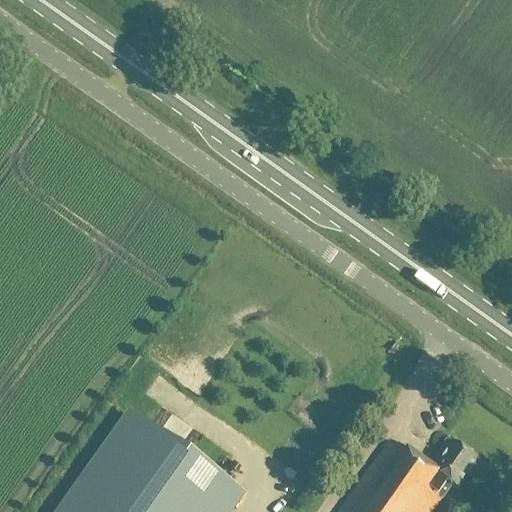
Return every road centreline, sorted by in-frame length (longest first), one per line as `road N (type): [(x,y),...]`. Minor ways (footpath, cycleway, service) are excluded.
road 1 (unclassified): [(511,382),(0,20)]
road 2 (primary): [(511,337),(37,0)]
road 3 (unknown): [(446,336),(323,511)]
